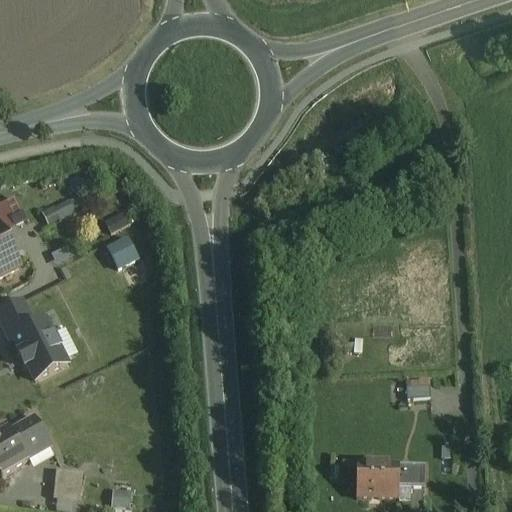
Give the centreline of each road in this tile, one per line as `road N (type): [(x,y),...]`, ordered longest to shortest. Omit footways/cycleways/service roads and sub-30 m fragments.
road 1 (primary): [(206,163),(232,511)]
road 2 (secondary): [(480,0),(266,74)]
road 3 (tertiary): [(132,103),(0,134)]
road 4 (primary): [(206,163),(235,154),(258,133),(269,104),(266,74)]
